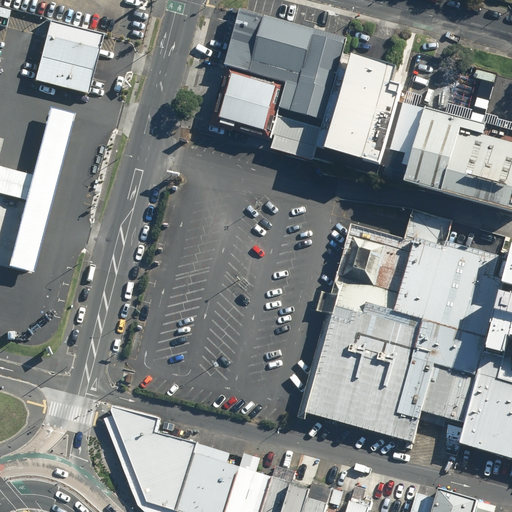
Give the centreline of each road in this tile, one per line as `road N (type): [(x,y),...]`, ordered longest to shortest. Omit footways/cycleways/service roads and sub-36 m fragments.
road 1 (secondary): [(186,0),(122,237)]
road 2 (secondary): [(73,386),(99,279),(122,237)]
road 3 (tertiary): [(122,237),(122,286),(95,391)]
road 4 (residential): [(511,35),(369,0)]
